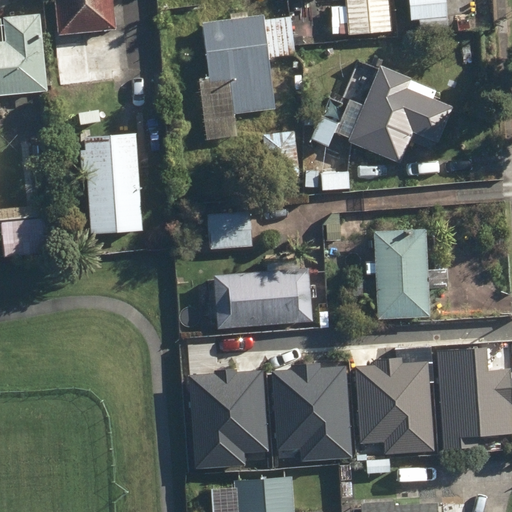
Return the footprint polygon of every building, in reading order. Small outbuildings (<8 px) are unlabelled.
[(54,0),(57,35),(116,30),(113,0),(54,0)] [(331,9),(333,36),(390,32),(388,0),(346,0),(348,8),(331,9)] [(410,0),(411,20),(447,18),(446,0),(410,0)] [(0,95),(48,91),(40,16),(5,19),(7,45),(0,45),(0,95)] [(230,80),(235,114),(276,109),(269,59),(295,55),(291,19),(264,22),(264,16),(204,24),(212,83),(230,80)] [(57,45),(61,86),(124,79),(120,39),(57,45)] [(314,64),(323,64),(323,51),(314,51),(314,64)] [(349,142),(399,164),(414,132),(437,143),(453,108),(433,100),(436,92),(381,67),(364,108),(351,102),(338,133),(351,138),(349,142)] [(337,124),(318,115),(305,141),(324,151),(337,124)] [(263,136),(267,180),(299,177),(295,133),(263,136)] [(88,176),(92,234),(141,230),(135,137),(86,140),(86,152),(81,152),(82,176),(88,176)] [(208,217),(211,250),(252,247),(250,214),(208,217)] [(328,223),(328,237),(341,237),(340,223),(328,223)] [(375,233),(379,320),(430,317),(429,289),(448,288),(447,270),(428,271),(426,231),(375,233)] [(216,277),(219,329),(313,322),(309,270),(216,277)] [(484,342),(436,345),(442,443),(478,441),(477,429),(511,427),(511,406),(510,363),(486,364),(484,342)] [(354,359),(357,438),(382,437),(383,449),(432,446),(429,355),(402,357),(402,351),(375,352),(375,358),(354,359)] [(290,364),(271,365),(276,444),(299,443),(299,455),(351,452),(346,360),(320,362),(320,357),(290,359),(290,364)] [(214,364),(215,367),(189,369),(195,462),(245,459),(245,447),(268,445),(262,365),(236,366),(236,362),(214,364)] [(367,462),(368,474),(390,474),(390,462),(367,462)] [(235,483),(236,511),(293,511),(292,479),(235,483)] [(361,503),(361,511),(438,511),(438,504),(395,506),(394,502),(361,503)]
